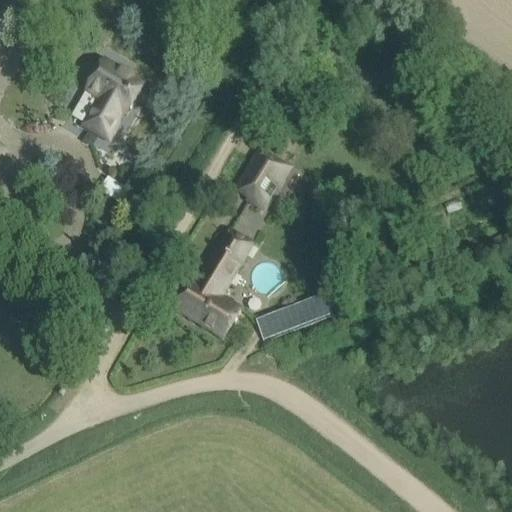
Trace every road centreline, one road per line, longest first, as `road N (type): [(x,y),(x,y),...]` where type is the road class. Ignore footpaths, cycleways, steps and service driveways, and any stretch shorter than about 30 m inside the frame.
road 1 (unclassified): [(318,0),(94,378),(83,417)]
road 2 (unclassified): [(83,417),(193,387),(261,386),(333,426),(433,511)]
road 3 (unknown): [(106,358),(93,285),(18,207),(8,133)]
